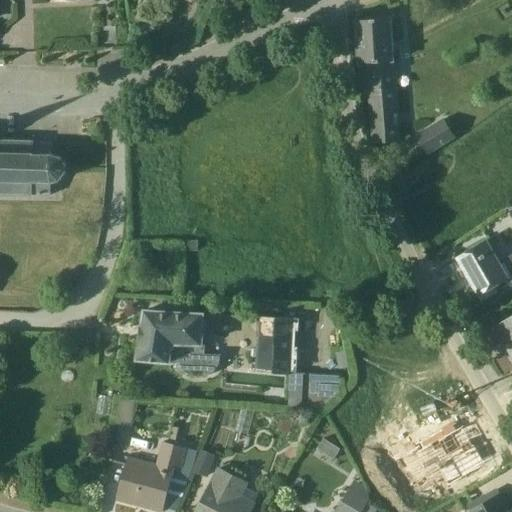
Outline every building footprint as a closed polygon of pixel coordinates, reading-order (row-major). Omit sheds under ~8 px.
[(390,19),(357,21),(359,64),(360,64),(362,95),(369,95),(373,144),(401,142),(402,142),(390,19)] [(450,53),(457,65),(467,60),(465,57),(478,50),(473,40),(450,53)] [(428,155),(455,138),(443,119),(415,136),(428,155)] [(0,195),(32,197),(32,195),(50,196),(51,184),(53,183),(57,182),(58,182),(60,182),(62,179),(61,179),(63,176),(64,176),(66,174),(66,172),(65,171),(65,167),(66,167),(66,165),(65,163),(63,163),(61,160),(62,159),(60,157),(58,156),(58,157),(54,156),(54,155),(52,154),(52,143),(34,143),(34,142),(0,140),(0,195)] [(492,237),(454,258),(481,302),(496,292),(494,287),(507,280),(511,286),(511,285),(511,254),(500,262),(494,252),(499,249),(492,237)] [(180,370),(203,371),(203,377),(214,373),(217,369),(220,364),(220,354),(203,353),(206,314),(145,312),(138,360),(180,364),(180,370)] [(511,316),(493,326),(511,359),(511,316)] [(293,318),(258,317),(257,373),(289,375),(288,408),(324,409),(339,391),(340,375),(291,373),(293,318)] [(132,425),(135,402),(120,400),(116,422),(132,425)] [(254,411),(242,407),(235,430),(248,434),(254,411)] [(178,511),(194,450),(164,442),(156,466),(128,458),(116,500),(160,511),(162,511),(163,511),(164,508),(177,511),(178,511)] [(194,511),(251,511),(256,503),(254,502),(258,494),(247,488),(249,483),(219,468),(194,511)] [(388,511),(366,502),(373,487),(352,477),(336,511),(388,511)] [(481,503),(465,511),(511,511),(511,510),(502,493),(500,495),(497,490),(480,500),(481,503)]
